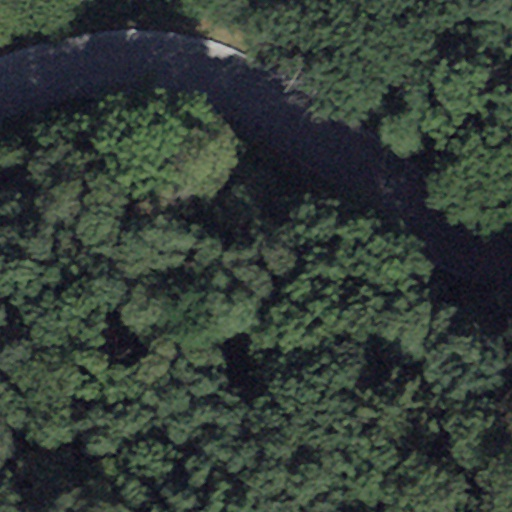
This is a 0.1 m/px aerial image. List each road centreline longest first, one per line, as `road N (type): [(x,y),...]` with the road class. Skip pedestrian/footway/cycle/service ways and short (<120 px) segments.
road 1 (tertiary): [(0,94),(88,69),(201,75),(249,94),(441,232),(511,255)]
road 2 (track): [(365,511),(306,473),(144,269),(110,239),(62,217),(0,212)]
